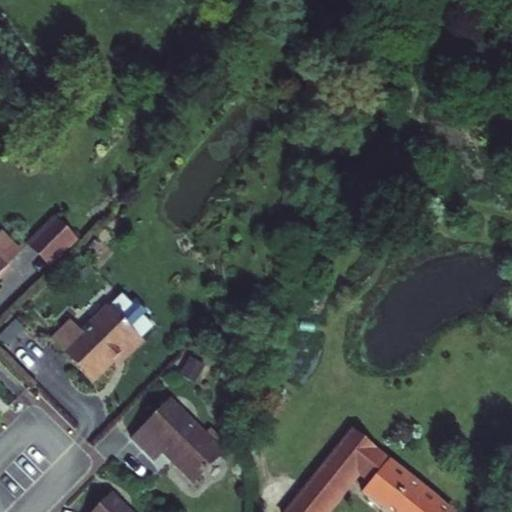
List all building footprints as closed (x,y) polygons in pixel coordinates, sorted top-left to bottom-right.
[(36,287),(62,260),(38,238),(13,264),(36,287)] [(116,383),(137,361),(103,327),(77,353),(66,343),(46,365),(87,403),(112,379),(116,383)] [(198,453),(163,419),(123,459),(146,482),(155,473),(185,503),(217,471),(213,467),(198,453)] [(348,511),(416,511),(339,448),(286,511),(329,511),(337,503),(348,511)] [(203,449),(198,453),(213,467),(217,463),(203,449)]
